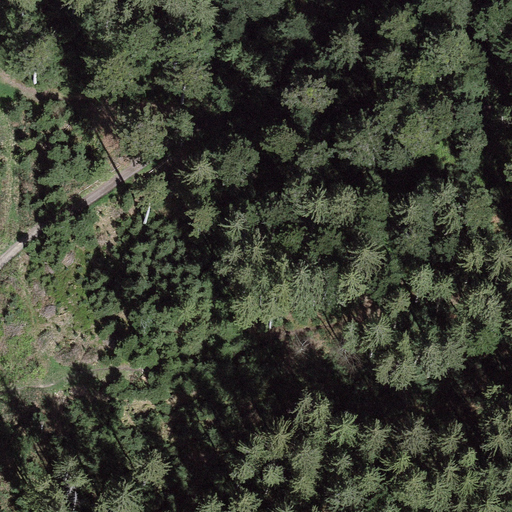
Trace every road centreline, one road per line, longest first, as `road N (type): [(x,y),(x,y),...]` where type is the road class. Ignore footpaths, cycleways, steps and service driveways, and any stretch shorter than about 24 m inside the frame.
road 1 (track): [(211,123),(511,48)]
road 2 (track): [(0,266),(211,123)]
road 3 (track): [(0,93),(211,123)]
